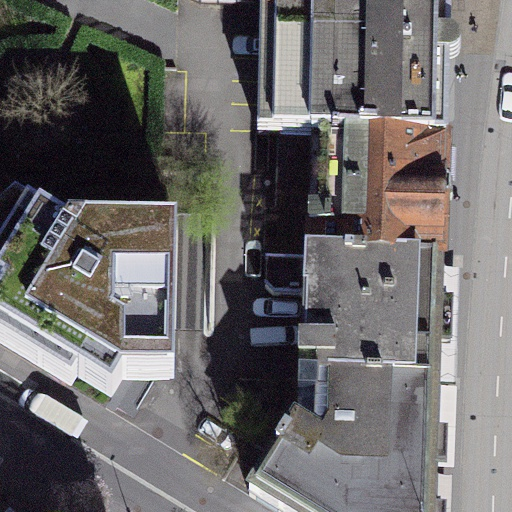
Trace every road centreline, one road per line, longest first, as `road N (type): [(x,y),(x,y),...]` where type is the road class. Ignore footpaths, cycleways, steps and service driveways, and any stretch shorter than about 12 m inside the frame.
road 1 (residential): [(239,188),(227,340),(165,422),(143,501)]
road 2 (primary): [(494,511),(511,220)]
road 3 (residential): [(0,412),(143,501)]
